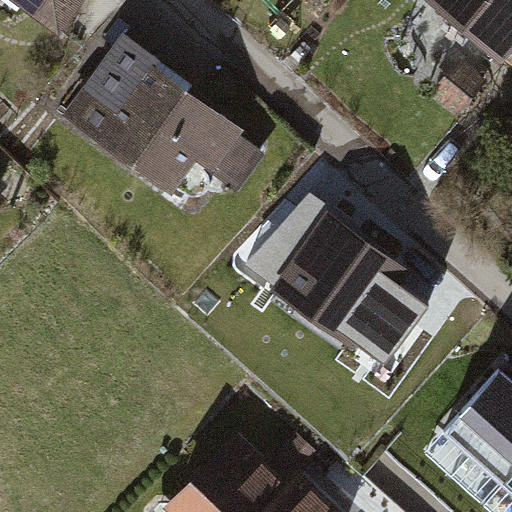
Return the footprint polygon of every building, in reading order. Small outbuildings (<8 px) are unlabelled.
[(27,0),(24,4),(58,28),(78,0),(27,0)] [(511,0),(436,0),(499,51),(511,35),(511,0)] [(156,57),(126,35),(71,110),(169,182),(193,149),(209,161),(233,128),(149,66),(156,57)] [(483,82),(458,62),(438,87),(463,107),(483,82)] [(282,285),(351,335),(364,317),(400,343),(429,301),(394,276),(400,268),(330,218),(325,226),(301,209),(267,257),(290,274),(282,285)] [(502,480),(511,468),(511,379),(499,367),(444,428),(471,453),(451,475),(482,502),(502,480)] [(266,511),(287,491),(240,445),(207,480),(200,474),(175,499),(185,509),(184,511),(266,511)] [(511,468),(502,480),(511,489),(511,468)] [(332,511),(298,479),(287,491),(266,511),(332,511)]
